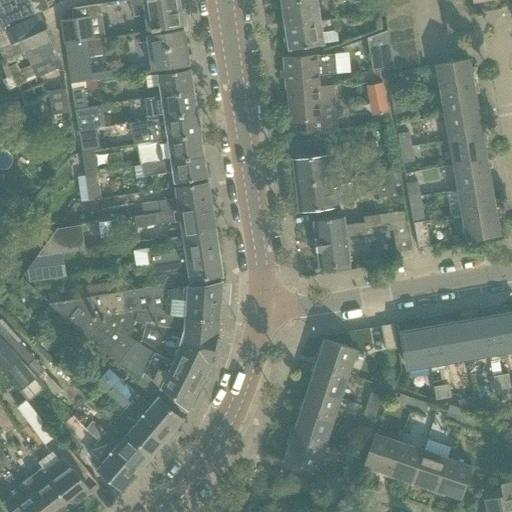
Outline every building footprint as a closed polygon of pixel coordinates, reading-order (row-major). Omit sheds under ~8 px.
[(0,0),(0,20),(4,31),(5,31),(35,16),(29,0),(0,0)] [(45,0),(29,0),(35,16),(39,14),(40,14),(49,9),(45,0)] [(148,31),(184,26),(180,0),(131,0),(135,17),(145,15),(148,31)] [(297,0),(283,2),(286,27),(335,19),(334,6),(333,6),(332,0),(297,0)] [(371,0),(373,9),(384,7),(382,0),(371,0)] [(382,0),(384,7),(384,9),(410,5),(408,0),(382,0)] [(469,6),(468,0),(441,0),(444,11),(469,6)] [(103,38),(105,38),(100,4),(71,8),(73,18),(61,20),(65,45),(103,38)] [(384,9),(386,21),(412,16),(410,5),(384,9)] [(471,18),(469,6),(444,11),(446,23),(471,18)] [(4,31),(0,32),(0,49),(46,27),(40,14),(39,14),(35,16),(5,31),(4,31)] [(386,21),(388,31),(388,33),(414,28),(412,16),(386,21)] [(473,30),(471,18),(446,23),(448,34),(473,30)] [(285,36),(283,38),(284,46),(287,48),(289,47),(290,50),(309,47),(324,45),(322,33),(337,30),(335,19),(286,27),(288,36),(285,36)] [(46,27),(0,49),(16,85),(62,65),(46,27)] [(414,28),(388,33),(391,45),(416,40),(414,28)] [(185,29),(165,32),(146,35),(147,40),(152,71),(190,65),(185,29)] [(337,30),(322,33),(324,45),(339,42),(337,30)] [(395,68),(393,56),(391,45),(388,33),(388,31),(366,39),(373,72),(395,68)] [(103,38),(65,45),(68,65),(71,84),(85,82),(97,80),(114,77),(113,71),(91,74),(89,57),(106,54),(103,38)] [(416,40),(391,45),(393,56),(418,52),(416,40)] [(418,52),(393,56),(395,68),(420,64),(418,52)] [(285,59),(288,90),(333,86),(320,87),(319,75),(336,74),(335,54),(285,59)] [(437,65),(442,92),(475,86),(471,59),(437,65)] [(157,74),(145,76),(147,88),(159,86),(161,96),(194,91),(191,69),(171,72),(157,74)] [(97,80),(85,82),(86,90),(98,88),(97,80)] [(383,82),(366,85),(369,101),(386,98),(386,96),(383,82)] [(400,83),(389,85),(392,99),(403,97),(400,83)] [(333,86),(288,90),(290,122),(306,121),(307,134),(337,131),(335,106),(333,86)] [(475,86),(442,92),(446,116),(479,110),(475,86)] [(72,90),(75,110),(87,108),(84,88),(72,90)] [(65,89),(48,92),(52,114),(68,112),(65,89)] [(145,99),(149,120),(164,118),(198,112),(194,91),(161,96),(145,99)] [(403,97),(392,99),(394,114),(405,112),(403,97)] [(75,110),(78,130),(105,127),(102,106),(87,108),(75,110)] [(479,110),(446,116),(450,141),(483,135),(479,110)] [(149,120),(152,142),(201,134),(198,112),(164,118),(149,120)] [(134,144),(137,144),(152,142),(149,120),(129,124),(130,134),(133,134),(134,144)] [(97,128),(78,130),(81,152),(94,151),(100,150),(97,128)] [(409,132),(398,134),(400,149),(411,147),(409,132)] [(142,164),(142,165),(204,155),(201,134),(152,142),(155,162),(142,164)] [(450,141),(454,165),(488,159),(483,135),(450,141)] [(155,162),(152,142),(137,144),(140,165),(142,164),(155,162)] [(411,147),(400,149),(403,163),(414,161),(411,147)] [(94,151),(81,152),(84,174),(97,172),(94,151)] [(204,155),(142,165),(144,176),(172,171),(174,182),(208,177),(204,155)] [(313,157),(293,159),(299,211),(319,209),(334,207),(350,196),(354,184),(346,185),(332,189),(329,155),(313,157)] [(454,165),(458,190),(492,185),(488,159),(454,165)] [(144,176),(142,165),(133,166),(135,177),(144,176)] [(373,184),(378,198),(402,192),(398,167),(373,184)] [(97,172),(84,174),(88,201),(101,199),(97,172)] [(81,202),(88,201),(84,174),(77,175),(81,202)] [(176,198),(142,204),(144,215),(161,212),(212,204),(208,181),(189,184),(175,187),(176,198)] [(418,182),(406,184),(409,199),(420,197),(418,182)] [(458,190),(463,215),(496,210),(492,185),(458,190)] [(420,197),(409,199),(412,214),(423,212),(420,197)] [(144,215),(134,217),(136,228),(163,223),(180,221),(182,232),(196,230),(215,227),(212,204),(161,212),(144,215)] [(496,210),(463,215),(467,240),(500,234),(496,210)] [(315,238),(316,244),(347,240),(347,237),(374,234),(373,227),(382,225),(380,214),(363,216),(364,222),(345,225),(344,217),(314,221),(316,238),(315,238)] [(392,224),(396,252),(412,249),(407,221),(392,224)] [(414,223),(418,248),(430,246),(426,221),(414,223)] [(347,240),(316,244),(317,251),(318,251),(320,267),(351,263),(349,252),(369,249),(369,244),(374,239),(390,237),(388,224),(382,225),(373,227),(374,234),(347,237),(347,240)] [(62,252),(85,249),(81,225),(56,229),(37,256),(62,252)] [(151,264),(154,263),(220,253),(216,231),(215,227),(196,230),(182,232),(182,236),(173,237),(174,248),(149,252),(151,264)] [(42,267),(60,264),(64,265),(62,252),(37,256),(27,269),(42,267)] [(154,263),(151,264),(153,275),(156,275),(171,272),(179,271),(181,282),(189,281),(203,279),(223,276),(220,253),(154,263)] [(42,267),(38,272),(39,280),(62,277),(60,264),(42,267)] [(122,292),(91,296),(94,317),(104,316),(104,317),(139,312),(184,316),(219,319),(222,281),(176,288),(176,284),(122,292)] [(121,282),(75,288),(76,299),(91,296),(122,292),(121,282)] [(63,300),(76,299),(75,288),(62,290),(63,300)] [(59,292),(48,294),(49,303),(60,301),(59,292)] [(94,317),(91,296),(76,299),(63,300),(49,303),(153,392),(155,390),(161,395),(165,391),(187,410),(204,377),(163,356),(157,353),(130,337),(105,323),(104,317),(104,316),(94,317)] [(504,353),(511,351),(511,312),(496,315),(495,306),(484,308),(485,317),(461,322),(467,360),(490,356),(490,361),(505,358),(504,353)] [(139,312),(104,317),(105,323),(130,337),(134,322),(145,324),(140,340),(165,353),(163,356),(204,377),(206,373),(211,363),(218,334),(219,319),(184,316),(139,312)] [(426,328),(401,332),(407,370),(430,366),(431,371),(446,369),(445,364),(467,360),(461,322),(437,326),(435,317),(424,319),(426,328)] [(0,322),(0,334),(28,365),(34,359),(35,358),(0,322)] [(393,324),(381,326),(386,351),(397,349),(393,324)] [(0,336),(0,368),(19,392),(38,377),(27,366),(2,338),(0,336)] [(325,340),(316,365),(348,376),(357,350),(325,340)] [(28,365),(27,366),(38,377),(45,371),(34,359),(28,365)] [(316,365),(308,389),(341,399),(348,376),(316,365)] [(493,376),(495,390),(511,387),(509,373),(493,376)] [(101,378),(93,387),(122,411),(130,403),(113,388),(101,378)] [(120,379),(113,388),(130,403),(137,394),(120,379)] [(448,384),(434,387),(436,398),(436,400),(451,397),(450,396),(448,384)] [(308,389),(301,412),(333,423),(341,399),(308,389)] [(370,393),(365,407),(377,411),(381,396),(370,393)] [(137,394),(130,403),(144,415),(169,436),(184,419),(168,406),(159,398),(152,406),(137,394)] [(394,404),(411,410),(414,399),(398,394),(394,404)] [(474,398),(458,401),(460,415),(462,416),(476,421),(478,421),(474,398)] [(414,399),(411,410),(425,415),(428,404),(414,399)] [(26,400),(17,407),(45,444),(54,437),(26,400)] [(130,403),(122,411),(137,424),(129,432),(139,440),(154,453),(169,436),(144,415),(130,403)] [(365,407),(361,421),(372,425),(377,411),(365,407)] [(448,411),(444,421),(459,427),(462,416),(460,415),(448,411)] [(301,412),(293,436),(325,447),(333,423),(301,412)] [(462,416),(459,427),(473,432),(476,421),(462,416)] [(93,422),(86,429),(98,441),(105,432),(93,422)] [(105,432),(98,441),(112,453),(136,474),(151,457),(154,453),(139,440),(129,432),(126,435),(119,444),(105,432)] [(365,467),(389,475),(400,442),(375,434),(371,448),(365,467)] [(325,447),(293,436),(285,460),(317,471),(325,447)] [(355,442),(350,455),(361,459),(366,445),(355,442)] [(411,487),(412,483),(423,451),(400,442),(389,475),(398,478),(397,482),(411,487)] [(412,483),(411,487),(425,491),(426,488),(436,491),(448,459),(423,451),(412,483)] [(112,453),(97,470),(122,491),(136,474),(112,453)] [(361,459),(350,455),(345,470),(356,473),(361,459)] [(54,464),(44,472),(71,507),(91,492),(64,456),(54,464)] [(448,459),(436,491),(461,499),(472,467),(448,459)] [(41,469),(24,482),(47,511),(64,511),(71,507),(44,472),(41,469)] [(485,500),(487,511),(511,511),(511,481),(501,484),(502,490),(488,493),(489,499),(485,500)] [(47,511),(24,482),(12,491),(15,494),(3,503),(9,511),(47,511)]
